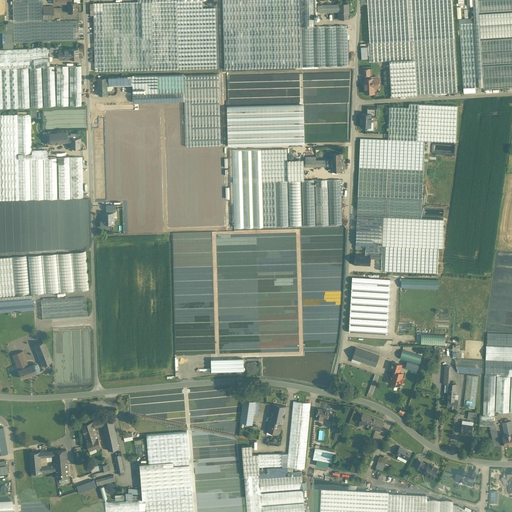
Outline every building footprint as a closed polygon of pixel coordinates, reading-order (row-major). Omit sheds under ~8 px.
[(42,0),(12,0),(13,41),(79,40),(79,20),(52,21),(43,21),(42,14),(42,0)] [(73,0),(58,0),(59,3),(68,3),(68,13),(76,12),(76,8),(77,8),(77,5),(76,5),(76,2),(73,2),(73,0)] [(137,0),(138,2),(93,3),(93,4),(93,15),(95,71),(217,68),(216,8),(203,8),(202,0),(137,0)] [(222,0),(225,69),(302,67),(301,27),(300,0),(222,0)] [(300,0),(301,27),(313,26),(314,26),(313,0),(300,0)] [(367,0),(369,23),(453,18),(451,0),(367,0)] [(472,0),(473,6),(474,22),(459,23),(463,87),(475,87),(477,87),(483,86),(482,66),(481,65),(481,53),(481,52),(480,40),(480,39),(479,27),(479,25),(479,14),(478,12),(478,1),(477,0),(472,0)] [(511,0),(493,0),(478,1),(478,12),(511,10),(511,0)] [(338,3),(317,4),(318,12),(338,12),(338,3)] [(349,3),(338,3),(338,12),(338,19),(343,19),(343,20),(344,20),(344,19),(348,19),(348,11),(349,11),(349,3)] [(53,6),(43,6),(43,14),(52,14),(53,14),(53,6)] [(511,12),(479,14),(479,25),(511,23),(511,12)] [(453,18),(369,23),(371,62),(389,61),(391,96),(457,92),(453,18)] [(2,43),(12,42),(12,21),(8,21),(2,27),(2,43)] [(314,26),(313,26),(314,67),(348,66),(347,25),(314,26)] [(511,25),(479,27),(480,39),(511,36),(511,25)] [(314,67),(313,26),(301,27),(302,67),(314,67)] [(511,38),(480,40),(481,52),(511,49),(511,38)] [(60,46),(49,47),(49,56),(59,56),(58,50),(61,49),(60,46)] [(49,47),(0,48),(0,64),(33,63),(33,58),(49,57),(49,56),(49,47)] [(61,49),(58,50),(59,56),(59,59),(78,58),(78,48),(69,49),(61,49)] [(511,51),(481,53),(481,65),(511,62),(511,51)] [(49,57),(33,58),(33,63),(0,64),(0,67),(28,67),(29,67),(41,66),(42,66),(50,66),(49,57)] [(511,64),(482,66),(483,86),(483,89),(511,87),(511,64)] [(41,66),(29,67),(31,107),(42,106),(41,66)] [(50,66),(42,66),(44,106),(55,106),(54,66),(50,66)] [(81,66),(69,66),(70,106),(81,106),(81,66)] [(28,67),(0,67),(0,107),(29,107),(28,67)] [(56,73),(56,106),(68,106),(68,73),(56,73)] [(132,85),(133,94),(159,93),(158,74),(132,75),(132,76),(132,85)] [(133,100),(133,102),(134,102),(184,100),(186,146),(221,145),(218,74),(184,75),(184,74),(158,74),(159,93),(133,94),(133,100)] [(111,86),(132,85),(132,76),(117,77),(117,78),(111,79),(111,86)] [(107,78),(97,79),(98,88),(99,88),(99,95),(108,95),(107,86),(111,86),(111,79),(107,79),(107,78)] [(379,78),(364,79),(365,93),(374,93),(374,85),(379,85),(379,78)] [(390,107),(388,139),(424,141),(456,142),(457,105),(409,104),(409,107),(390,107)] [(377,108),(368,107),(368,113),(367,116),(371,116),(377,116),(377,108)] [(17,113),(0,113),(0,199),(19,199),(18,158),(18,153),(17,113)] [(30,113),(17,113),(18,153),(31,153),(31,149),(30,113)] [(368,113),(361,113),(361,127),(369,127),(369,122),(370,122),(371,116),(367,116),(368,113)] [(65,132),(46,133),(46,143),(70,142),(69,138),(65,138),(65,132)] [(79,138),(69,138),(70,142),(70,148),(78,148),(78,141),(79,141),(79,138)] [(359,167),(423,169),(424,141),(388,139),(360,138),(359,167)] [(46,149),(31,149),(31,153),(18,153),(18,158),(42,158),(44,158),(47,158),(46,149)] [(261,149),(232,150),(234,228),(263,227),(262,181),(261,149)] [(287,149),(261,149),(262,181),(275,181),(287,181),(288,181),(287,160),(287,149)] [(341,153),(332,154),(332,159),(332,164),(332,171),(341,170),(341,159),(343,159),(343,154),(341,154),(341,153)] [(316,160),(316,156),(305,156),(306,167),(325,166),(325,164),(332,164),(332,159),(316,160)] [(47,158),(44,158),(45,198),(56,198),(55,157),(47,158)] [(82,157),(71,157),(71,198),(83,197),(82,157)] [(18,158),(19,199),(43,198),(42,158),(18,158)] [(303,159),(287,160),(288,181),(289,181),(300,180),(302,180),(304,180),(303,159)] [(69,163),(58,163),(58,198),(70,198),(69,163)] [(353,230),(356,230),(386,231),(385,259),(385,269),(419,270),(423,169),(359,167),(357,216),(354,216),(353,230)] [(341,179),(329,180),(330,225),(342,224),(341,179)] [(300,180),(289,181),(290,226),(302,226),(300,180)] [(304,180),(302,180),(303,226),(315,225),(314,180),(304,180)] [(275,181),(262,181),(263,227),(276,226),(275,181)] [(287,181),(275,181),(276,226),(288,226),(287,181)] [(327,186),(316,187),(317,225),(328,225),(327,186)] [(106,213),(103,213),(101,214),(102,220),(100,222),(100,225),(102,227),(105,227),(107,225),(107,223),(113,223),(113,212),(106,213)] [(386,231),(356,230),(356,245),(362,245),(365,245),(365,255),(370,256),(370,252),(381,252),(381,259),(385,259),(386,231)] [(263,234),(255,234),(255,244),(258,244),(258,243),(261,243),(261,242),(263,242),(263,234)] [(85,251),(72,252),(75,290),(88,290),(85,251)] [(71,252),(57,253),(60,292),(74,291),(71,252)] [(56,253),(42,254),(45,293),(59,292),(56,253)] [(41,254),(27,255),(30,294),(32,293),(44,293),(41,254)] [(365,255),(355,255),(354,264),(370,265),(370,258),(370,256),(365,255)] [(26,256),(12,256),(15,295),(29,294),(26,256)] [(11,257),(0,257),(0,295),(14,295),(11,257)] [(390,279),(352,277),(350,318),(348,318),(346,339),(384,342),(384,340),(387,341),(390,279)] [(438,279),(401,278),(401,287),(438,288),(438,279)] [(0,311),(3,311),(2,304),(12,303),(14,303),(33,302),(32,293),(15,295),(14,295),(0,295),(0,311)] [(85,296),(40,300),(42,319),(87,316),(85,296)] [(33,302),(14,303),(15,311),(19,310),(19,311),(20,311),(20,310),(33,309),(33,302)] [(12,303),(2,304),(3,311),(12,311),(12,303)] [(336,341),(337,344),(340,303),(335,306),(337,306),(334,308),(333,308),(329,309),(332,310),(331,315),(330,315),(331,318),(329,319),(331,324),(331,331),(333,331),(333,341),(333,342),(333,345),(336,345),(336,341)] [(246,326),(247,352),(275,352),(280,350),(277,349),(276,345),(276,340),(275,337),(272,338),(271,335),(272,335),(277,333),(271,333),(270,330),(264,330),(264,329),(270,327),(267,327),(261,325),(260,327),(256,327),(256,325),(259,324),(258,321),(256,320),(254,321),(255,323),(249,323),(255,325),(254,327),(252,327),(246,326)] [(407,326),(397,326),(397,335),(407,335),(407,326)] [(445,334),(421,333),(421,344),(445,345),(445,334)] [(511,333),(487,333),(486,346),(511,346),(511,333)] [(44,341),(34,345),(42,365),(52,361),(44,341)] [(511,346),(486,346),(485,375),(495,375),(496,375),(510,376),(511,376),(511,375),(511,346)] [(364,351),(355,348),(352,358),(360,361),(364,351)] [(22,350),(12,354),(14,360),(25,356),(22,350)] [(422,355),(402,350),(400,359),(419,364),(422,355)] [(378,356),(364,351),(360,361),(374,365),(378,356)] [(25,356),(14,360),(18,370),(21,378),(31,374),(31,373),(33,373),(36,372),(38,371),(39,369),(37,363),(35,362),(32,363),(32,364),(29,365),(28,366),(28,365),(25,356)] [(244,358),(211,359),(211,371),(244,371),(244,358)] [(481,361),(454,359),(457,372),(480,373),(481,361)] [(251,361),(249,362),(247,364),(246,367),(246,369),(248,372),(250,373),(252,374),(255,373),(257,372),(259,369),(259,367),(258,364),(256,362),(254,361),(251,361)] [(402,364),(392,362),(390,369),(394,370),(399,372),(402,364)] [(399,372),(394,370),(392,375),(391,378),(390,383),(391,383),(390,388),(396,390),(398,385),(399,386),(401,381),(402,382),(403,379),(402,378),(403,373),(399,372)] [(478,376),(467,374),(463,407),(474,409),(478,376)] [(485,375),(484,375),(482,414),(494,415),(495,375),(485,375)] [(510,376),(496,375),(495,411),(509,412),(510,376)] [(449,383),(448,383),(448,387),(447,398),(448,398),(454,399),(455,383),(449,383)] [(454,399),(448,398),(447,406),(456,407),(457,400),(454,399)] [(255,401),(244,399),(240,422),(252,424),(255,401)] [(310,403),(293,401),(288,453),(287,466),(287,467),(304,469),(310,403)] [(286,407),(273,404),(270,420),(271,420),(282,423),(283,423),(283,422),(286,407)] [(324,410),(317,408),(315,418),(319,419),(319,417),(320,417),(328,418),(330,411),(324,410)] [(476,413),(468,412),(467,419),(475,420),(476,413)] [(383,421),(363,414),(361,418),(357,417),(355,421),(359,422),(359,423),(380,430),(383,421)] [(494,415),(482,414),(479,414),(478,425),(489,425),(495,424),(494,415)] [(111,417),(101,419),(102,425),(113,423),(111,417)] [(101,419),(93,421),(95,427),(103,426),(102,425),(101,419)] [(282,423),(271,420),(271,423),(269,422),(269,423),(267,424),(266,428),(267,429),(267,431),(278,434),(278,433),(280,433),(282,423)] [(93,421),(82,424),(87,441),(98,437),(95,427),(93,421)] [(113,423),(102,425),(103,426),(108,451),(118,448),(113,423)] [(472,426),(461,424),(460,433),(464,433),(465,432),(471,433),(472,426)] [(495,424),(489,425),(493,446),(499,445),(495,424)] [(511,425),(511,424),(502,426),(504,435),(503,435),(505,446),(511,444),(511,432),(509,434),(509,432),(511,431),(511,425)] [(187,432),(147,435),(149,463),(189,460),(187,432)] [(98,437),(87,441),(89,449),(90,453),(95,452),(96,450),(95,447),(101,446),(98,437)] [(252,445),(242,446),(246,511),(262,511),(261,493),(261,492),(259,476),(259,469),(259,467),(287,466),(288,453),(252,454),(252,445)] [(411,452),(400,446),(396,453),(407,459),(411,452)] [(373,448),(366,447),(365,454),(372,456),(373,448)] [(315,448),(313,459),(325,462),(331,463),(333,463),(335,452),(315,448)] [(66,449),(54,450),(55,455),(55,461),(67,460),(66,449)] [(40,451),(30,452),(31,473),(42,472),(41,465),(40,456),(40,451)] [(120,455),(114,456),(117,470),(123,469),(120,455)] [(424,462),(418,459),(414,466),(420,469),(420,468),(423,463),(424,462)] [(67,460),(55,461),(55,464),(41,465),(42,472),(56,471),(57,477),(69,476),(67,460)] [(149,463),(140,464),(142,488),(191,484),(189,460),(149,463)] [(427,464),(423,463),(420,468),(424,470),(423,473),(431,477),(434,472),(436,472),(436,471),(436,469),(437,468),(433,466),(434,465),(431,464),(431,465),(428,463),(427,464)] [(266,468),(259,469),(259,476),(267,476),(267,473),(268,473),(268,471),(267,471),(266,468)] [(511,474),(510,475),(510,477),(508,477),(508,476),(507,475),(504,476),(503,477),(503,479),(501,480),(501,483),(503,483),(503,486),(505,488),(508,487),(511,486),(511,474)] [(113,475),(95,479),(97,485),(114,481),(113,475)] [(302,475),(267,478),(267,476),(259,476),(261,492),(303,489),(302,482),(302,475)] [(461,476),(457,475),(455,483),(459,484),(459,485),(463,487),(464,486),(468,487),(468,486),(472,487),(473,483),(469,482),(470,478),(467,477),(467,476),(462,475),(461,476)] [(93,479),(76,485),(79,492),(89,489),(89,487),(95,485),(93,479)] [(115,490),(116,488),(115,486),(114,484),(113,483),(111,483),(109,483),(107,485),(106,486),(106,488),(106,490),(107,492),(109,493),(111,493),(113,493),(114,492),(115,490)] [(192,511),(191,484),(142,488),(143,500),(132,500),(126,501),(105,502),(105,511),(192,511)] [(103,499),(107,498),(104,486),(99,487),(103,499)] [(141,489),(129,488),(128,493),(126,493),(126,501),(132,500),(132,499),(132,496),(133,496),(133,493),(140,494),(141,489)] [(303,490),(261,493),(262,507),(304,504),(303,490)] [(453,504),(427,503),(427,498),(388,496),(389,496),(321,493),(320,511),(464,511),(453,506),(453,504)]
